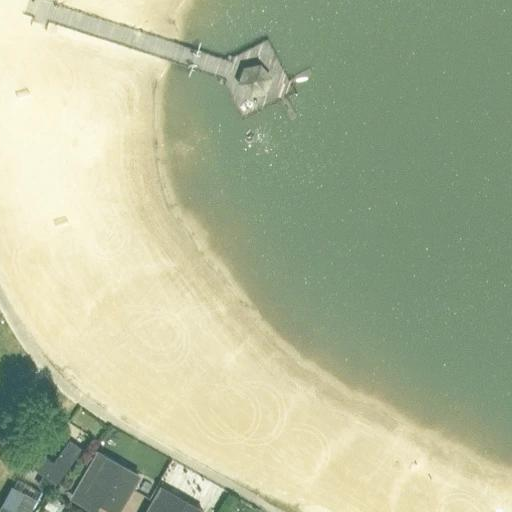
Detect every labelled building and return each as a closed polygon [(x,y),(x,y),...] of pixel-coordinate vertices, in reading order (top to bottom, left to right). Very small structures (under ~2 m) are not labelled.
[(92,33),(98,17),(46,0),(31,0),(26,17),(65,30),(67,24),(92,33)] [(3,386),(0,387),(0,414),(13,409),(3,386)] [(45,473),(56,482),(80,449),(69,440),(45,473)] [(75,498),(83,503),(88,495),(116,511),(117,511),(139,474),(102,453),(75,498)] [(146,511),(200,511),(202,509),(162,486),(146,511)] [(137,489),(126,509),(131,511),(138,511),(148,494),(137,489)] [(12,511),(29,511),(36,499),(23,492),(12,511)]
